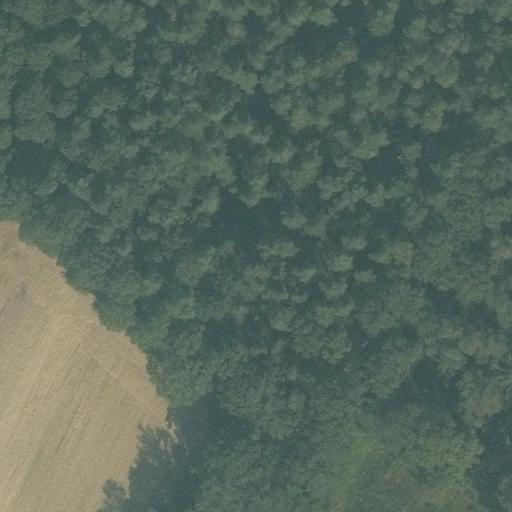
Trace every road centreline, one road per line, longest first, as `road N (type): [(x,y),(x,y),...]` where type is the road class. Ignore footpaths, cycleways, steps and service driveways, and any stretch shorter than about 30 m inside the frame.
road 1 (track): [(261,511),(289,452),(511,146)]
road 2 (track): [(289,452),(19,190),(0,181)]
